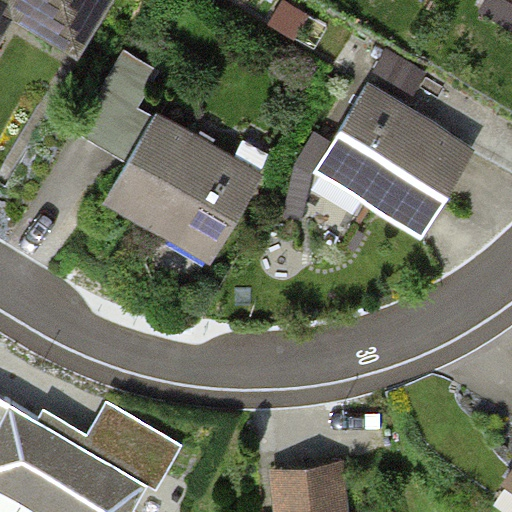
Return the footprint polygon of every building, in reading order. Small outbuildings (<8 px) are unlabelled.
[(6,0),(77,42),(102,0),(6,0)] [(87,131),(130,151),(152,106),(108,85),(87,131)] [(369,87),(321,164),(425,227),(472,149),(369,87)] [(157,114),(110,190),(214,253),(261,177),(157,114)] [(0,511),(132,511),(150,482),(161,487),(185,445),(118,404),(94,445),(22,402),(0,391),(0,511)] [(364,511),(362,464),(290,467),(291,511),(364,511)]
